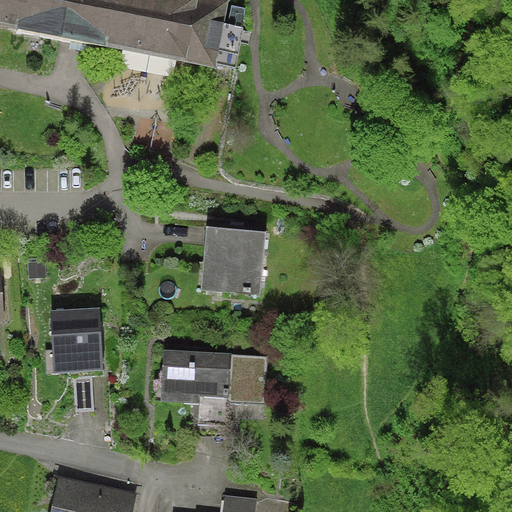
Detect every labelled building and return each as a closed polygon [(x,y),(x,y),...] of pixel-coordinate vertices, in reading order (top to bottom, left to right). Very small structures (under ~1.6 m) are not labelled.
[(104,52),(104,48),(210,68),(220,9),(173,0),(0,0),(0,27),(15,30),(14,35),(19,36),(19,35),(98,50),(98,51),(104,52)] [(263,233),(205,228),(201,266),(222,268),(220,294),(258,297),(263,233)] [(92,373),(100,373),(97,313),(49,316),(51,354),(45,355),(46,376),(71,375),(71,380),(92,379),(92,373)] [(226,405),(262,407),(265,359),(162,354),(160,397),(197,399),(196,427),(225,428),(226,405)] [(123,511),(125,502),(63,489),(57,511),(123,511)] [(221,511),(252,511),(254,504),(223,501),(221,511)]
